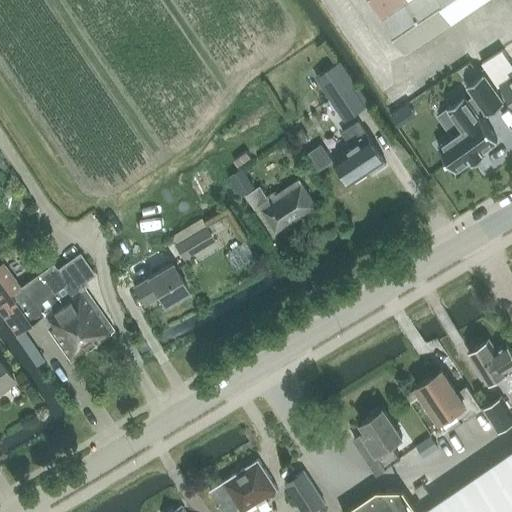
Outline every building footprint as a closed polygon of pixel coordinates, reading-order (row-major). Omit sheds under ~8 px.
[(371,0),(406,52),(454,21),(484,0),(371,0)] [(464,95),(447,106),(462,128),(437,145),(454,169),(470,158),(472,162),(483,154),(481,151),(497,140),(480,116),(486,112),(487,113),(487,114),(504,103),(483,73),(467,85),(475,96),(468,100),(464,95)] [(511,76),(501,83),(511,100),(511,76)] [(344,120),(365,106),(351,85),(331,99),(344,120)] [(376,170),(386,163),(358,121),(342,131),(352,146),(334,158),(350,183),(374,167),(376,170)] [(256,188),(242,167),(228,176),(241,196),(246,195),(255,209),(259,206),(261,209),(276,232),(316,205),(299,179),(275,194),(274,192),(267,196),(260,185),(256,188)] [(183,258),(214,240),(206,226),(175,244),(183,258)] [(52,265),(41,272),(41,273),(63,304),(92,345),(114,330),(83,287),(88,283),(86,280),(93,274),(79,254),(56,270),(52,265)] [(164,305),(188,290),(172,262),(148,277),(134,286),(145,304),(159,295),(164,305)] [(3,263),(0,265),(0,312),(15,334),(45,314),(53,325),(48,329),(63,350),(71,360),(92,345),(63,304),(41,273),(20,288),(5,266),(3,263)] [(488,383),(511,368),(511,350),(507,343),(496,350),(490,339),(469,352),(488,383)] [(0,391),(15,381),(0,360),(0,391)] [(466,420),(483,408),(467,385),(460,390),(444,367),(416,386),(440,422),(458,410),(466,420)] [(500,430),(511,422),(511,410),(502,395),(485,407),(500,430)] [(384,407),(380,409),(379,407),(370,413),(372,415),(361,422),(367,430),(354,438),(377,473),(400,457),(392,445),(404,437),(384,407)] [(438,446),(434,441),(430,436),(417,445),(424,456),(437,447),(438,446)] [(377,490),(345,511),(511,511),(511,449),(420,511),(419,511),(404,489),(377,490)] [(266,497),(279,489),(259,458),(212,489),(226,511),(232,511),(240,507),(244,511),(257,503),(259,505),(267,499),(266,497)] [(304,470),(285,483),(303,511),(309,511),(324,502),(304,470)]
